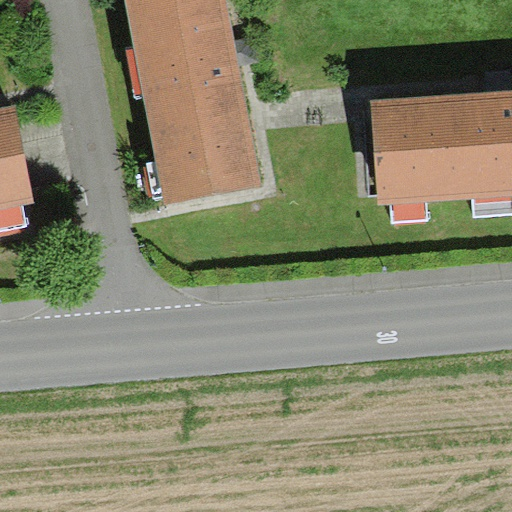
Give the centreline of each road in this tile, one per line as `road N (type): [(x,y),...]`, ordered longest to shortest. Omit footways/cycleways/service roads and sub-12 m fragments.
road 1 (unclassified): [(131,344),(511,311)]
road 2 (residential): [(65,0),(131,344)]
road 3 (unclassified): [(0,355),(131,344)]
